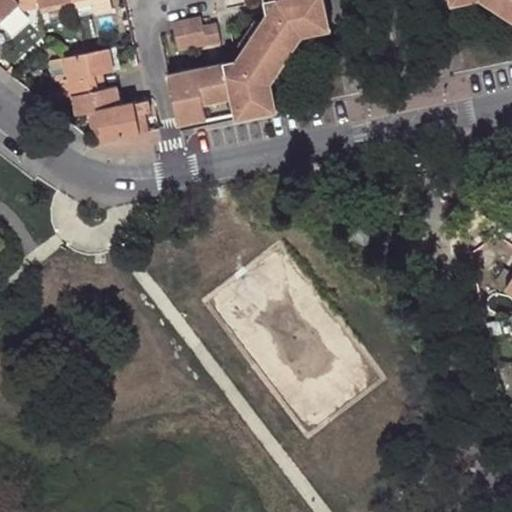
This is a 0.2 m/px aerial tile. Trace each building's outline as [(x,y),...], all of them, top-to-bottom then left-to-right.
[(33,0),(0,0),(0,21),(13,8),(20,13),(36,9),(33,0)] [(69,0),(33,0),(36,9),(69,1),(69,0)] [(106,13),(102,0),(86,0),(90,16),(106,13)] [(238,113),(239,118),(267,112),(262,90),(263,79),(294,30),(303,23),(329,18),(324,0),(263,0),(267,18),(259,29),(254,25),(239,47),(245,51),(237,61),(172,75),(182,125),(238,113)] [(225,0),(228,13),(245,9),(243,0),(225,0)] [(481,0),(511,20),(511,7),(499,0),(452,0),(453,5),(476,0),(481,0)] [(201,18),(208,47),(222,44),(217,22),(207,25),(205,17),(201,18)] [(201,18),(187,20),(194,50),(208,47),(201,18)] [(262,90),(267,112),(279,110),(274,87),(306,36),(331,30),(329,18),(303,23),(294,30),(263,79),(262,90)] [(181,52),(194,50),(187,20),(174,23),(181,52)] [(136,65),(131,43),(80,53),(60,58),(64,79),(61,80),(64,97),(67,97),(92,92),(88,75),(97,73),(110,70),(136,65)] [(46,83),(61,80),(64,79),(60,58),(42,61),(46,83)] [(92,92),(101,90),(97,73),(88,75),(92,92)] [(98,142),(156,130),(153,117),(147,119),(143,100),(117,105),(114,87),(101,90),(92,92),(67,97),(70,114),(82,112),(90,110),(98,142)] [(98,142),(90,110),(82,112),(89,142),(91,143),(98,142)]
